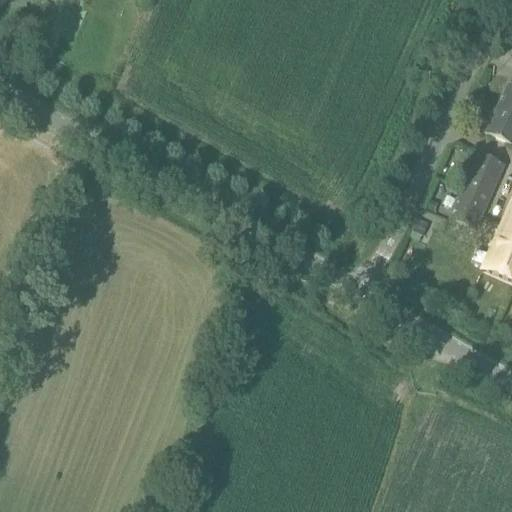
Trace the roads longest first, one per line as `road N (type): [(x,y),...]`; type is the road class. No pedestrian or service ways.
road 1 (unclassified): [(363,297),(0,97)]
road 2 (unclassified): [(363,297),(488,0)]
road 3 (unclassified): [(511,385),(363,297)]
